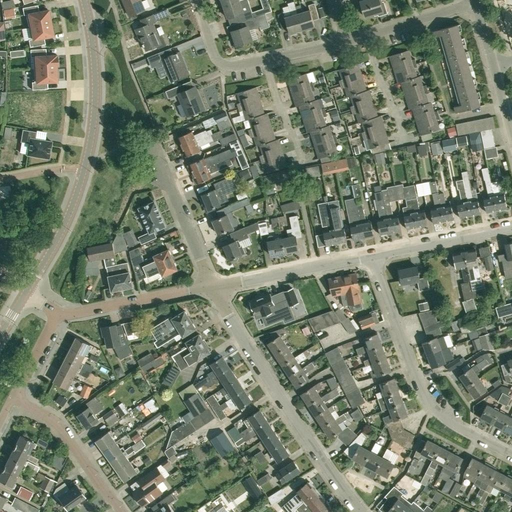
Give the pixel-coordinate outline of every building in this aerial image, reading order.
[(122,0),(130,16),(145,10),(140,0),(122,0)] [(249,4),(247,0),(240,0),(223,6),(228,19),(236,16),(239,23),(244,21),(254,18),(252,15),(249,16),(248,11),(246,5),(249,4)] [(363,0),(360,1),(365,17),(378,13),(379,16),(387,13),(383,2),(380,3),(379,0),(363,0)] [(302,31),(295,7),(294,2),(288,3),(292,16),(285,18),(283,13),(278,15),(282,30),(288,28),(290,35),(302,31)] [(300,5),(295,7),(302,31),(315,27),(313,21),(319,19),(314,4),(308,6),(310,10),(302,13),(300,5)] [(26,15),(28,27),(50,23),(50,18),(51,18),(50,12),(48,12),(48,10),(36,12),(35,5),(22,8),(23,15),(26,15)] [(317,8),(320,17),(328,15),(325,6),(317,8)] [(141,20),(144,26),(135,30),(139,38),(141,38),(146,50),(158,46),(159,48),(158,48),(158,49),(159,49),(167,45),(166,45),(161,35),(157,37),(151,24),(155,22),(170,16),(167,8),(152,15),(153,15),(141,20)] [(265,14),(272,12),(270,8),(256,13),(257,17),(265,14)] [(13,9),(3,11),(4,14),(5,18),(14,16),(14,12),(13,9)] [(257,17),(254,18),(244,21),(246,27),(232,31),(235,39),(233,40),(235,49),(242,46),(241,44),(252,41),(249,31),(259,27),(261,31),(269,28),(268,22),(265,14),(257,17)] [(41,38),(53,36),(50,23),(28,27),(31,39),(28,40),(30,47),(42,45),(41,38)] [(480,106),(458,24),(441,29),(464,111),(480,106)] [(30,57),(33,57),(33,69),(56,68),(56,65),(57,65),(56,57),(55,57),(55,55),(43,56),(43,49),(30,50),(30,57)] [(396,69),(416,63),(415,59),(410,61),(407,51),(392,55),(396,69)] [(180,52),(165,58),(163,52),(148,58),(152,67),(163,63),(170,82),(189,74),(180,52)] [(416,63),(396,69),(400,83),(403,82),(415,78),(412,68),(417,66),(416,63)] [(340,84),(361,78),(357,64),(341,69),(344,79),(339,80),(340,84)] [(45,89),(44,82),(57,81),(56,68),(33,69),(34,82),(31,82),(32,90),(45,89)] [(293,92),(314,86),(313,83),(308,84),(305,74),(289,79),(293,92)] [(418,77),(415,78),(403,82),(407,95),(427,89),(426,85),(421,87),(418,77)] [(361,78),(340,84),(342,88),(346,86),(349,96),(352,95),(365,91),(361,78)] [(195,88),(184,92),(181,85),(166,92),(162,93),(165,99),(168,98),(169,99),(179,95),(187,116),(204,110),(195,88)] [(315,90),(314,86),(293,92),(298,106),(301,105),(313,101),(310,91),(315,90)] [(239,108),(259,101),(255,88),(239,93),(242,103),(238,104),(239,108)] [(427,89),(407,95),(411,109),(414,108),(426,104),(423,94),(428,92),(427,89)] [(365,91),(352,95),(355,105),(350,107),(351,110),(372,104),(367,90),(365,91)] [(320,99),(313,101),(301,105),(305,119),(326,112),(325,108),(324,109),(320,99)] [(259,101),(239,108),(240,111),(245,110),(248,120),(251,119),(263,115),(259,101)] [(429,103),(426,104),(414,108),(418,121),(438,115),(437,111),(432,113),(429,103)] [(376,117),(372,104),(351,110),(353,114),(358,112),(361,122),(363,121),(376,117)] [(221,131),(232,126),(226,112),(204,121),(206,127),(217,123),(221,131)] [(326,112),(305,119),(309,132),(312,131),(325,127),(321,117),(327,115),(326,112)] [(250,134),(270,127),(266,114),(263,115),(251,119),(254,129),(249,130),(250,134)] [(439,119),(438,115),(418,121),(422,135),(438,130),(435,120),(439,119)] [(376,117),(363,121),(367,131),(362,133),(363,136),(383,130),(379,116),(376,117)] [(493,116),(486,118),(489,129),(492,128),(495,128),(493,116)] [(480,119),(483,130),(489,129),(486,118),(480,119)] [(483,130),(480,119),(474,120),(476,132),(481,131),(483,130)] [(474,120),(468,121),(470,133),(476,132),(474,120)] [(462,123),(464,134),(470,133),(468,121),(462,123)] [(455,124),(458,135),(464,134),(462,123),(455,124)] [(328,126),(325,127),(312,131),(316,145),(336,138),(335,135),(331,136),(328,126)] [(449,136),(457,135),(455,126),(448,127),(449,136)] [(259,146),(262,145),(274,141),(270,127),(250,134),(251,137),(256,136),(259,146)] [(484,149),(496,147),(495,147),(492,128),(489,129),(483,130),(481,131),(484,149)] [(208,136),(211,135),(213,134),(211,129),(199,135),(199,133),(194,135),(192,131),(178,137),(182,147),(208,136)] [(35,132),(22,130),(20,142),(28,143),(26,155),(48,159),(51,142),(34,139),(35,132)] [(383,130),(363,136),(364,140),(369,138),(372,149),(370,149),(372,154),(389,149),(383,130)] [(480,132),(469,134),(472,151),(483,149),(480,132)] [(222,145),(223,145),(237,139),(235,133),(220,139),(222,145)] [(213,140),(211,135),(208,136),(182,147),(186,157),(201,151),(199,146),(213,140)] [(456,137),(458,146),(468,144),(466,135),(456,137)] [(337,142),(336,138),(316,145),(320,158),(336,153),(333,143),(337,142)] [(444,152),(457,149),(454,138),(442,141),(444,152)] [(274,141),(262,145),(265,155),(260,156),(261,160),(282,153),(277,140),(274,141)] [(431,144),(433,156),(443,154),(441,142),(431,144)] [(427,155),(427,152),(430,152),(428,143),(424,144),(425,145),(417,146),(419,156),(427,155)] [(230,159),(230,158),(236,155),(237,155),(238,155),(234,146),(212,156),(211,155),(204,158),(189,164),(190,165),(187,166),(190,171),(192,170),(194,174),(230,159)] [(484,149),(486,159),(498,156),(496,147),(484,149)] [(377,164),(386,162),(383,152),(375,154),(377,164)] [(237,155),(236,155),(239,162),(246,159),(243,153),(238,155),(237,155)] [(286,167),(282,153),(261,160),(263,163),(267,162),(270,172),(286,167)] [(346,157),(321,164),(324,175),(349,169),(346,157)] [(195,184),(197,183),(198,184),(212,178),(210,173),(218,169),(218,170),(232,164),(230,159),(194,174),(195,178),(193,179),(195,184)] [(306,167),(307,177),(320,176),(320,166),(306,167)] [(491,183),(488,167),(476,170),(479,181),(485,180),(486,184),(488,197),(483,198),(487,212),(497,210),(491,183)] [(478,199),(473,200),(467,171),(461,172),(463,179),(465,192),(470,216),(481,214),(478,199)] [(232,176),(225,179),(214,184),(216,189),(203,195),(206,202),(203,203),(206,212),(215,209),(215,207),(220,204),(217,197),(232,191),(234,190),(235,189),(236,188),(236,186),(232,176)] [(465,192),(463,179),(456,181),(458,189),(459,189),(462,202),(457,203),(460,218),(470,216),(465,192)] [(444,221),(438,194),(435,181),(429,183),(431,194),(432,194),(433,199),(434,199),(435,208),(430,209),(433,224),(444,221)] [(496,182),(491,183),(497,210),(507,208),(504,193),(499,194),(496,182)] [(403,184),(395,185),(398,198),(405,196),(403,184)] [(393,216),(390,202),(398,200),(398,198),(395,185),(387,187),(388,189),(382,190),(386,209),(391,232),(401,230),(398,215),(393,216)] [(420,211),(414,185),(409,186),(411,199),(412,199),(412,203),(417,227),(427,225),(424,210),(420,211)] [(382,191),(375,192),(380,219),(377,220),(380,235),(391,232),(386,209),(382,190),(382,191)] [(443,193),(438,194),(444,221),(454,219),(451,204),(446,205),(444,197),(443,193)] [(220,218),(213,220),(215,226),(214,226),(213,228),(215,232),(216,232),(218,232),(218,233),(228,229),(229,234),(230,233),(234,231),(232,227),(237,225),(238,222),(237,219),(234,217),(233,218),(231,211),(251,203),(248,197),(224,208),(226,213),(219,216),(220,218)] [(365,222),(364,214),(364,213),(361,197),(355,198),(356,202),(359,214),(364,238),(374,236),(371,221),(365,222)] [(404,214),(407,229),(417,227),(412,203),(412,199),(411,199),(406,200),(407,206),(402,207),(404,214)] [(154,202),(139,209),(150,232),(139,237),(142,244),(156,237),(154,231),(165,226),(160,217),(161,217),(159,212),(158,212),(154,202)] [(328,230),(323,231),(326,246),(336,244),(332,220),(330,210),(328,202),(318,204),(322,227),(327,226),(328,230)] [(364,238),(359,214),(356,202),(346,203),(351,225),(350,225),(353,240),(364,238)] [(330,210),(332,220),(336,244),(347,241),(344,227),(342,227),(338,208),(330,210)] [(288,238),(282,239),(285,253),(286,252),(286,254),(287,255),(292,254),(293,252),(292,251),(299,250),(296,238),(302,237),(297,215),(289,217),(293,237),(288,238)] [(233,242),(224,246),(230,259),(229,259),(230,260),(230,259),(231,261),(233,262),(237,260),(238,258),(237,257),(246,253),(243,246),(241,247),(239,242),(249,238),(247,234),(259,229),(260,229),(258,223),(258,222),(244,227),(234,231),(230,233),(233,242)] [(260,229),(259,229),(261,235),(269,234),(266,222),(258,223),(260,229)] [(0,234),(20,233),(20,223),(0,223),(0,234)] [(133,229),(123,232),(128,247),(138,243),(133,229)] [(112,243),(114,253),(127,249),(124,240),(123,232),(117,234),(112,243)] [(275,240),(275,239),(274,237),(273,236),(272,235),(270,235),(269,235),(268,236),(268,238),(267,238),(268,242),(271,255),(278,254),(278,255),(279,257),(284,256),(284,254),(284,253),(285,253),(282,239),(275,240)] [(506,253),(497,255),(499,262),(502,261),(504,271),(511,269),(511,241),(510,242),(509,243),(508,244),(504,245),(504,246),(506,253)] [(0,263),(11,251),(1,243),(0,243),(0,263)] [(121,289),(117,265),(114,253),(112,243),(87,248),(90,261),(108,257),(110,267),(106,267),(111,291),(121,289)] [(145,271),(173,259),(168,249),(154,256),(154,257),(144,262),(141,255),(131,259),(135,271),(140,269),(142,273),(145,271)] [(476,249),(465,251),(471,279),(470,279),(471,287),(477,286),(476,283),(477,282),(474,266),(479,265),(476,249)] [(471,279),(465,251),(454,253),(457,269),(463,268),(465,280),(470,279),(471,279)] [(484,259),(488,273),(493,271),(489,258),(484,259)] [(162,276),(177,270),(173,259),(145,271),(142,273),(140,269),(135,271),(137,281),(160,271),(162,276)] [(97,262),(86,263),(84,263),(85,275),(99,274),(98,262),(97,262)] [(117,265),(121,289),(132,287),(127,263),(117,265)] [(400,276),(399,276),(400,278),(402,284),(417,280),(419,290),(429,288),(427,277),(420,278),(417,266),(399,270),(400,276)] [(360,290),(356,273),(343,276),(349,304),(349,303),(361,301),(359,290),(360,290)] [(349,304),(343,276),(330,278),(333,295),(342,293),(344,305),(349,304)] [(472,298),(469,282),(461,283),(464,300),(472,298)] [(248,306),(248,307),(249,309),(250,310),(252,310),(254,310),(257,318),(262,316),(266,325),(275,321),(275,320),(283,317),(280,309),(290,305),(298,302),(293,288),(284,291),(280,293),(282,300),(274,303),(271,296),(270,294),(264,296),(263,296),(257,298),(257,299),(250,301),(251,304),(250,304),(248,306)] [(511,304),(499,309),(500,315),(511,311),(511,304)] [(422,320),(436,315),(433,309),(419,313),(422,320)] [(333,310),(327,312),(335,323),(341,321),(335,312),(333,310)] [(151,330),(157,341),(191,320),(185,311),(172,319),(171,317),(151,330)] [(327,312),(322,314),(330,326),(335,323),(327,312)] [(457,320),(460,329),(462,333),(469,332),(477,330),(483,327),(478,312),(467,316),(466,316),(457,319),(457,320)] [(322,314),(316,316),(324,328),(330,326),(322,314)] [(443,319),(438,321),(436,315),(422,320),(424,326),(438,321),(443,319)] [(314,331),(315,331),(324,328),(316,316),(308,319),(314,331)] [(346,318),(341,321),(350,333),(357,330),(351,321),(348,317),(346,318)] [(371,317),(359,321),(362,328),(374,324),(371,317)] [(143,330),(141,319),(130,321),(132,332),(143,330)] [(443,319),(438,321),(424,326),(426,332),(440,327),(445,325),(443,319)] [(184,337),(196,329),(191,320),(157,341),(155,342),(158,348),(181,333),(184,337)] [(119,338),(118,335),(117,335),(115,325),(101,328),(103,337),(105,336),(107,347),(113,346),(120,360),(133,353),(127,340),(125,336),(119,338)] [(288,332),(285,327),(270,332),(275,339),(268,343),(276,354),(287,346),(281,336),(288,332)] [(440,327),(426,332),(428,338),(442,333),(440,327)] [(477,330),(479,336),(488,333),(485,327),(477,330)] [(488,333),(479,336),(483,349),(494,350),(489,333),(488,333)] [(359,355),(369,351),(382,346),(377,334),(364,338),(367,345),(356,349),(359,355)] [(190,347),(182,351),(173,357),(176,361),(205,344),(200,335),(187,343),(190,347)] [(437,338),(423,342),(428,355),(447,347),(443,336),(437,339),(437,338)] [(71,349),(85,356),(88,349),(90,350),(93,346),(77,338),(71,349)] [(208,347),(205,344),(176,361),(182,370),(211,352),(210,351),(211,351),(212,349),(210,347),(209,347),(208,347)] [(287,346),(276,354),(283,365),(294,357),(287,346)] [(382,346),(369,351),(372,357),(364,360),(366,366),(374,363),(387,358),(382,346)] [(338,362),(344,359),(338,347),(332,350),(338,362)] [(447,348),(447,347),(428,355),(432,367),(445,362),(445,361),(453,359),(449,347),(447,348)] [(85,356),(71,349),(65,360),(81,368),(82,367),(83,364),(81,363),(85,356)] [(306,349),(294,357),(283,365),(290,376),(302,368),(298,363),(306,357),(306,356),(309,354),(306,349)] [(338,362),(332,350),(325,353),(331,365),(338,362)] [(475,359),(478,363),(484,359),(481,355),(475,359)] [(165,362),(161,356),(155,359),(141,367),(145,373),(159,365),(165,362)] [(211,364),(215,369),(207,374),(208,376),(194,385),(197,390),(205,384),(212,379),(219,375),(230,367),(223,356),(211,364)] [(450,371),(463,363),(459,357),(446,365),(450,371)] [(374,363),(376,370),(370,372),(372,378),(391,371),(387,358),(374,363)] [(344,359),(338,362),(331,365),(334,371),(347,365),(344,359)] [(511,359),(508,360),(509,362),(501,365),(505,375),(504,375),(506,382),(511,381),(509,374),(511,373),(511,359)] [(88,378),(90,372),(82,367),(81,368),(65,360),(60,371),(73,378),(77,371),(79,372),(79,373),(88,378)] [(312,361),(302,368),(290,376),(297,387),(309,379),(305,374),(315,367),(312,361)] [(461,375),(468,386),(479,378),(475,372),(480,369),(476,364),(461,375)] [(347,365),(334,371),(339,381),(346,378),(344,373),(350,370),(347,365)] [(172,367),(163,382),(171,386),(180,371),(172,367)] [(230,367),(219,375),(221,379),(226,386),(237,379),(230,367)] [(346,378),(347,379),(353,376),(350,370),(344,373),(346,378)] [(73,378),(60,371),(54,382),(70,390),(72,386),(70,385),(73,378)] [(358,387),(353,376),(347,379),(350,385),(343,388),(345,394),(358,387)] [(350,385),(347,379),(346,378),(339,381),(343,388),(350,385)] [(381,383),(384,391),(376,393),(378,399),(386,396),(399,391),(394,378),(381,383)] [(487,389),(479,378),(468,386),(476,397),(487,389)] [(212,379),(205,384),(208,388),(215,383),(212,379)] [(226,386),(221,389),(228,400),(228,401),(245,389),(237,379),(226,386)] [(498,379),(492,384),(495,387),(501,383),(498,379)] [(319,382),(302,394),(309,405),(321,397),(317,391),(322,387),(319,382)] [(88,398),(92,387),(84,384),(80,395),(88,398)] [(358,387),(345,394),(348,399),(355,395),(357,400),(363,397),(358,387)] [(220,405),(214,410),(221,420),(227,416),(223,410),(229,406),(230,408),(237,403),(240,408),(252,400),(245,389),(228,401),(228,400),(220,405)] [(497,399),(501,392),(500,391),(501,390),(498,389),(489,395),(497,399)] [(399,391),(386,396),(378,399),(380,405),(382,411),(390,408),(403,403),(399,391)] [(185,401),(191,411),(181,418),(185,423),(190,420),(199,413),(204,410),(206,409),(196,393),(185,401)] [(321,397),(309,405),(316,416),(328,408),(324,403),(331,398),(327,393),(321,397)] [(502,404),(507,395),(502,393),(498,402),(502,404)] [(213,394),(207,399),(214,410),(220,405),(213,394)] [(55,402),(63,407),(68,400),(60,395),(55,402)] [(355,395),(348,399),(353,409),(360,405),(357,400),(355,395)] [(502,404),(506,406),(511,397),(507,395),(502,404)] [(145,403),(149,408),(152,412),(159,407),(156,403),(153,398),(145,403)] [(100,407),(95,400),(88,405),(90,407),(78,415),(88,428),(99,420),(94,412),(100,407)] [(122,403),(116,408),(122,416),(128,412),(122,403)] [(392,414),(383,417),(386,424),(386,423),(388,427),(389,429),(402,424),(400,418),(407,415),(403,403),(390,408),(392,414)] [(492,423),(499,410),(488,404),(481,417),(492,423)] [(328,408),(316,416),(323,427),(335,419),(331,413),(334,410),(332,406),(328,408)] [(209,407),(206,409),(204,410),(211,421),(216,417),(209,407)] [(351,412),(356,421),(363,417),(359,409),(351,412)] [(112,410),(103,416),(110,425),(119,419),(112,410)] [(204,410),(199,413),(206,424),(211,421),(204,410)] [(257,428),(268,421),(261,410),(249,417),(257,428)] [(504,429),(511,417),(500,411),(499,410),(492,423),(504,429)] [(160,412),(142,425),(144,428),(162,415),(160,412)] [(206,424),(199,413),(190,420),(196,430),(197,430),(206,424)] [(335,419),(323,427),(330,438),(337,433),(338,436),(337,437),(346,445),(356,434),(348,426),(342,430),(339,425),(348,419),(344,413),(335,419)] [(190,420),(185,423),(172,432),(166,450),(180,440),(191,433),(196,430),(190,420)] [(264,439),(275,432),(268,421),(257,428),(259,432),(264,439)] [(402,424),(389,429),(392,439),(404,429),(402,424)] [(249,433),(246,429),(240,433),(243,437),(249,433)] [(410,432),(404,429),(392,439),(403,445),(410,432)] [(114,434),(111,430),(96,441),(103,451),(116,442),(111,436),(114,434)] [(222,457),(234,448),(223,431),(211,440),(222,457)] [(282,443),(275,432),(264,439),(271,450),(282,443)] [(364,464),(371,451),(361,446),(366,436),(362,432),(345,451),(350,456),(364,464)] [(410,432),(403,445),(409,448),(415,434),(410,432)] [(249,433),(243,437),(245,441),(252,437),(249,433)] [(20,436),(14,447),(28,454),(31,446),(34,448),(36,444),(20,436)] [(133,450),(135,453),(146,445),(141,439),(134,444),(131,446),(125,450),(126,451),(122,453),(111,461),(118,471),(131,462),(126,456),(133,450)] [(421,452),(433,458),(439,446),(428,440),(427,442),(421,439),(414,455),(419,457),(421,452)] [(125,450),(123,447),(121,449),(116,442),(103,451),(111,461),(122,453),(126,451),(125,450)] [(376,442),(371,451),(364,464),(376,470),(383,458),(387,449),(382,457),(377,454),(382,445),(376,442)] [(290,454),(282,443),(271,450),(278,461),(290,454)] [(434,469),(435,469),(439,461),(444,464),(451,452),(439,446),(433,458),(425,473),(431,476),(434,469)] [(38,467),(27,461),(26,463),(24,461),(28,454),(14,447),(8,458),(24,466),(37,472),(39,468),(38,467)] [(387,449),(383,458),(376,470),(388,477),(394,464),(388,460),(393,452),(387,449)] [(257,459),(264,455),(261,451),(254,455),(257,459)] [(451,452),(444,464),(441,471),(451,476),(456,470),(463,459),(451,452)] [(60,469),(65,458),(55,454),(50,465),(60,469)] [(264,455),(257,459),(260,463),(267,459),(264,455)] [(49,492),(54,480),(37,472),(24,466),(8,458),(3,469),(16,476),(20,468),(42,480),(39,487),(49,492)] [(413,458),(410,465),(416,467),(419,460),(413,458)] [(464,473),(464,476),(474,482),(477,476),(484,464),(472,458),(464,473)] [(167,459),(161,463),(164,467),(170,463),(167,459)] [(301,470),(294,461),(281,469),(282,471),(277,474),(283,482),(301,470)] [(135,469),(131,462),(118,471),(125,481),(140,471),(138,467),(135,469)] [(484,464),(477,476),(483,479),(479,487),(480,488),(477,494),(482,496),(485,489),(488,482),(495,470),(491,467),(492,465),(486,462),(485,464),(484,464)] [(360,472),(372,479),(376,472),(364,465),(360,472)] [(157,485),(165,479),(157,467),(139,480),(143,485),(133,492),(136,496),(135,498),(138,503),(140,502),(143,506),(162,492),(157,485)] [(16,476),(3,469),(0,473),(0,481),(13,488),(15,484),(13,483),(16,476)] [(485,489),(482,496),(478,502),(482,504),(489,492),(490,493),(494,485),(500,489),(507,476),(495,470),(488,482),(485,489)] [(257,480),(260,485),(272,478),(268,473),(257,480)] [(511,476),(508,474),(507,476),(500,489),(506,492),(503,497),(509,500),(511,493),(511,476)] [(405,475),(400,480),(407,484),(410,478),(405,475)] [(441,490),(446,481),(438,477),(434,486),(441,490)] [(447,494),(454,481),(448,478),(442,491),(447,494)] [(411,486),(421,492),(424,486),(414,480),(411,486)] [(84,496),(84,494),(82,491),(80,491),(76,485),(69,490),(64,482),(56,488),(53,494),(57,500),(59,498),(67,510),(85,497),(84,496)] [(455,498),(461,484),(456,482),(449,495),(455,498)] [(297,493),(282,506),(286,511),(295,511),(296,509),(305,501),(317,490),(312,484),(310,486),(308,483),(296,492),(297,493)] [(394,485),(385,496),(395,504),(388,511),(387,511),(405,511),(412,504),(401,495),(403,493),(394,485)] [(33,492),(20,486),(16,494),(29,501),(33,492)] [(264,496),(259,489),(251,495),(255,501),(264,496)] [(272,504),(286,495),(282,489),(268,497),(272,504)] [(317,490),(305,501),(296,509),(295,511),(321,511),(328,506),(320,498),(322,496),(317,490)] [(431,499),(437,502),(443,494),(436,490),(431,499)] [(174,511),(168,504),(175,499),(171,493),(161,500),(165,505),(155,511),(174,511)] [(15,497),(11,505),(23,511),(27,503),(15,497)]
